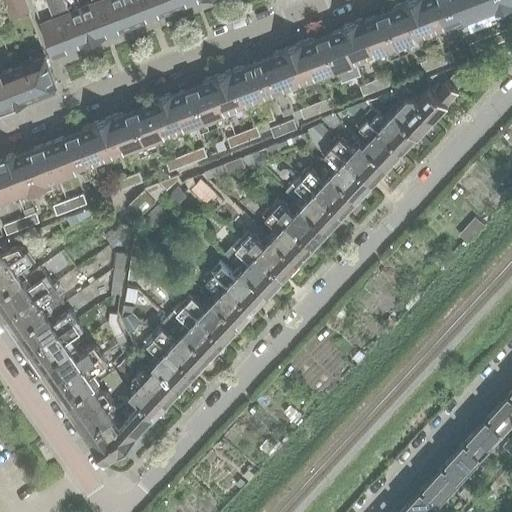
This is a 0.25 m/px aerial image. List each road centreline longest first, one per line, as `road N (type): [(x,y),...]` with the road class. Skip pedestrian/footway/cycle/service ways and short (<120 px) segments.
road 1 (residential): [(123,511),(511,93)]
road 2 (residential): [(0,127),(331,0)]
road 3 (residential): [(511,350),(362,511)]
road 4 (residential): [(107,511),(0,361)]
